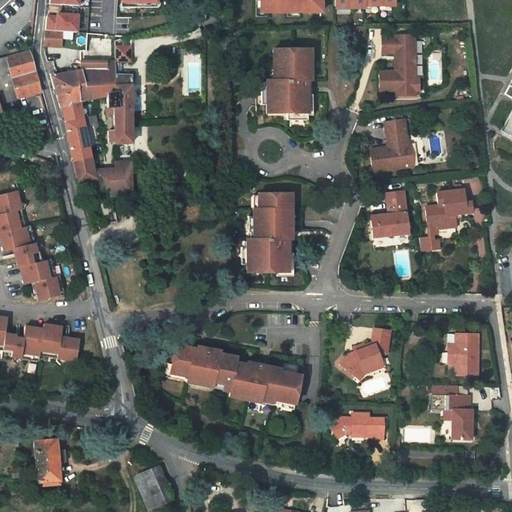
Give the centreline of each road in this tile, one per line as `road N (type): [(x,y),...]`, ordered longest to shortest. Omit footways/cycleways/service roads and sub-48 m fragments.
road 1 (tertiary): [(511,493),(307,483),(176,447)]
road 2 (residential): [(511,452),(493,316),(485,307),(321,302)]
road 3 (residential): [(321,302),(248,300),(198,321),(104,328)]
road 4 (residential): [(265,151),(320,159),(338,168),(346,186),(321,302)]
road 5 (unclassified): [(98,306),(62,153)]
road 6 (unclassified): [(42,0),(36,50),(62,153)]
